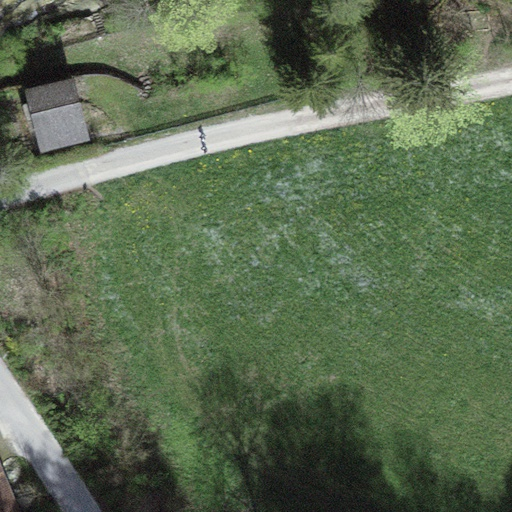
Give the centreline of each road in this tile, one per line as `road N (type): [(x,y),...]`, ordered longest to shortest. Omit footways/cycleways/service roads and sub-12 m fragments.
road 1 (track): [(0,197),(283,121),(511,76)]
road 2 (unclassified): [(0,387),(81,511)]
